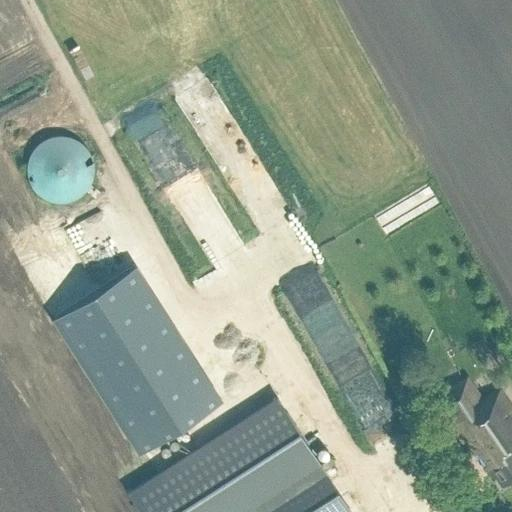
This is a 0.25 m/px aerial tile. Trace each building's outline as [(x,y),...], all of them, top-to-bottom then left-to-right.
[(160,160),(186,146),(165,108),(138,122),(160,160)] [(92,167),(92,166),(91,160),(89,153),(87,148),(82,143),(77,139),(70,135),(65,134),(58,134),(51,135),(45,137),(40,140),(36,144),(32,149),(29,155),(28,160),(27,167),(28,171),(29,177),(32,183),(36,189),(41,193),(47,196),(51,197),(57,198),(62,198),(70,197),(76,194),(81,190),(86,185),(89,179),(91,173),(92,167)] [(259,146),(229,160),(237,178),(268,164),(259,146)] [(184,191),(215,245),(243,229),(212,175),(184,191)] [(99,203),(75,217),(97,256),(98,255),(106,269),(121,261),(113,248),(122,243),(99,203)] [(137,317),(144,329),(165,316),(158,305),(137,317)] [(348,375),(376,364),(359,318),(331,329),(348,375)] [(192,424),(241,394),(210,340),(160,370),(192,424)] [(500,483),(511,474),(511,406),(498,386),(481,397),(466,374),(435,394),(451,417),(491,478),(495,475),(500,483)] [(275,394),(126,489),(140,511),(350,511),(323,468),(333,461),(329,455),(319,462),(275,394)]
